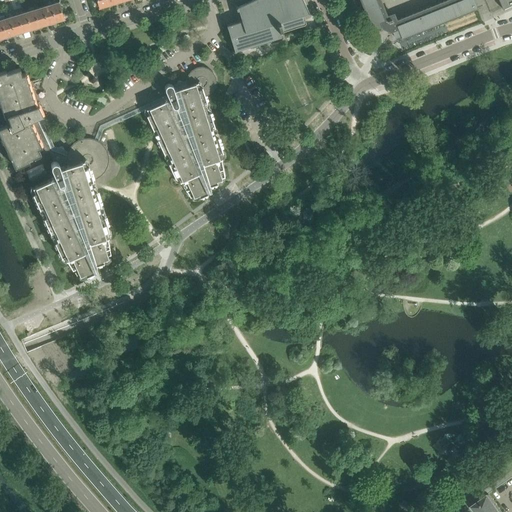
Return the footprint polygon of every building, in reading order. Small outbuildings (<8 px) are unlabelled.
[(235,23),(226,25),(234,50),(249,46),(254,45),(254,47),(280,38),(281,38),(280,36),(281,36),(280,32),(283,31),(304,24),(305,24),(305,23),(305,22),(305,21),(303,14),(308,13),(309,13),(303,0),(252,0),(237,7),(237,6),(235,7),(236,9),(238,9),(242,21),(235,23)] [(447,0),(445,1),(431,7),(428,7),(414,13),(412,14),(397,20),(396,20),(393,14),(386,16),(385,14),(379,0),(360,0),(363,5),(363,6),(369,21),(370,24),(372,23),(374,29),(381,26),(382,25),(383,27),(387,29),(390,31),(392,30),(392,31),(395,38),(401,35),(402,37),(403,37),(404,36),(418,31),(420,30),(422,29),(435,24),(438,23),(453,17),(456,15),(459,14),(471,10),(475,8),(476,8),(475,6),(481,4),(479,0),(447,0)] [(511,0),(498,0),(502,8),(503,9),(504,9),(511,4),(511,0)] [(59,2),(42,7),(47,23),(64,18),(59,2)] [(42,7),(25,12),(31,28),(47,23),(42,7)] [(25,12),(9,17),(14,33),(31,28),(25,12)] [(9,17),(0,19),(0,37),(14,33),(9,17)] [(215,88),(216,83),(216,77),(213,72),(208,68),(203,66),(197,67),(191,70),(188,75),(186,80),(187,85),(179,88),(178,88),(174,90),(173,86),(173,85),(172,85),(171,84),(170,83),(169,83),(168,83),(167,84),(166,84),(165,85),(165,86),(164,87),(164,88),(165,89),(167,95),(145,105),(100,126),(95,139),(98,141),(103,129),(146,109),(147,110),(149,114),(146,115),(149,121),(150,124),(151,124),(153,130),(156,129),(160,138),(157,139),(160,145),(161,148),(164,154),(167,153),(171,162),(168,163),(171,169),(172,172),(175,178),(178,177),(180,181),(179,181),(180,182),(181,182),(190,198),(193,197),(194,197),(199,195),(200,197),(206,195),(207,194),(208,194),(207,193),(209,192),(211,191),(209,186),(210,186),(211,186),(211,185),(217,184),(217,181),(221,179),(221,180),(222,179),(225,178),(221,159),(222,159),(222,158),(220,153),(223,152),(221,147),(221,146),(220,143),(218,137),(215,138),(212,128),(215,127),(213,121),(212,118),(210,112),(207,113),(204,103),(207,102),(205,96),(206,96),(211,93),(215,88)] [(0,134),(15,168),(29,161),(28,159),(31,158),(48,150),(49,150),(50,147),(34,112),(32,108),(35,106),(36,106),(25,73),(22,74),(20,68),(9,71),(7,72),(6,70),(0,72),(0,134)] [(101,216),(98,206),(101,205),(99,199),(98,195),(96,190),(93,190),(90,181),(96,179),(101,176),(105,172),(107,167),(109,161),(108,156),(107,150),(104,145),(100,142),(98,141),(95,139),(89,138),(84,138),(78,140),(74,143),(70,147),(67,152),(54,146),(40,115),(42,115),(42,114),(40,115),(35,106),(32,108),(34,112),(50,147),(49,150),(48,150),(53,161),(52,162),(51,163),(51,164),(50,165),(51,166),(51,167),(55,176),(51,178),(50,178),(33,186),(32,186),(33,187),(35,192),(33,193),(35,198),(36,202),(37,202),(39,207),(42,206),(46,216),(43,217),(46,222),(46,223),(47,226),(48,226),(50,231),(53,230),(57,240),(54,241),(57,246),(58,250),(59,250),(61,255),(64,254),(66,259),(66,260),(67,260),(77,275),(79,274),(80,275),(81,275),(80,274),(85,272),(86,275),(92,272),(93,272),(94,271),(93,270),(95,270),(97,269),(96,264),(98,263),(103,261),(103,259),(107,257),(108,257),(108,256),(111,255),(107,237),(108,237),(108,235),(108,236),(106,231),(109,230),(107,224),(106,221),(104,215),(101,216)] [(511,461),(464,496),(476,511),(503,511),(489,493),(511,476),(511,461)]
